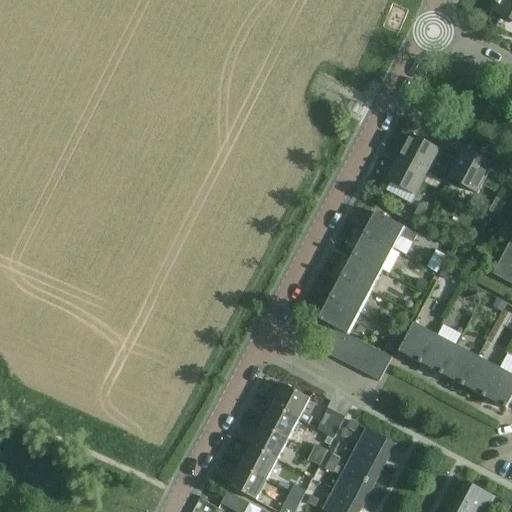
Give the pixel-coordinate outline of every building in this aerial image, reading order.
[(511,0),(501,0),(495,15),(511,22),(511,0)] [(438,180),(450,158),(439,152),(440,152),(411,136),(387,181),(416,196),(427,175),(438,180)] [(446,166),(438,180),(442,182),(447,185),(449,181),(459,186),(478,196),(493,166),(465,151),(459,162),(450,158),(446,166)] [(420,205),(414,217),(425,223),(431,210),(420,205)] [(364,235),(393,251),(400,237),(413,243),(417,234),(376,213),(364,235)] [(382,272),(393,251),(364,235),(353,257),(382,272)] [(511,240),(493,275),(511,285),(511,240)] [(436,252),(432,258),(442,263),(445,257),(436,252)] [(371,294),(382,272),(353,257),(342,278),(371,294)] [(360,315),(371,294),(342,278),(330,299),(360,315)] [(420,280),(416,287),(424,292),(428,284),(420,280)] [(474,289),(470,298),(480,303),(485,294),(474,289)] [(348,336),(360,315),(330,299),(319,320),(333,328),(348,336)] [(496,300),(492,308),(503,313),(507,306),(507,305),(497,299),(496,300)] [(511,314),(503,329),(511,334),(511,314)] [(415,324),(400,353),(421,364),(436,336),(415,324)] [(392,359),(348,336),(333,328),(321,351),(379,382),(392,359)] [(436,336),(421,364),(441,375),(457,347),(437,336),(436,336)] [(387,342),(382,351),(392,356),(397,347),(387,342)] [(462,386),(478,358),(457,347),(441,375),(462,386)] [(478,358),(462,386),(484,398),(499,369),(478,358)] [(511,375),(499,369),(484,398),(506,410),(509,404),(511,399),(511,375)] [(273,408),(299,420),(310,400),(284,386),(273,408)] [(288,441),(299,420),(273,408),(263,427),(288,441)] [(334,439),(345,419),(329,410),(317,430),(328,436),(333,439),(334,439)] [(355,433),(359,426),(350,421),(347,428),(355,433)] [(263,427),(252,447),(278,461),(288,441),(263,427)] [(356,451),(384,467),(395,445),(367,430),(356,451)] [(328,436),(324,443),(330,446),(333,439),(328,436)] [(312,453),(325,459),(329,452),(316,445),(312,453)] [(252,447),(242,467),(267,481),(278,461),(252,447)] [(356,451),(346,471),(374,486),(384,467),(356,451)] [(320,467),(325,459),(312,453),(308,461),(320,467)] [(329,462),(338,465),(341,460),(332,455),(329,462)] [(334,474),(338,465),(329,462),(325,469),(334,474)] [(242,467),(231,488),(257,501),(267,481),(242,467)] [(346,471),(335,491),(363,506),(374,486),(346,471)] [(456,502),(474,511),(486,511),(494,498),(466,483),(456,502)] [(295,486),(290,494),(303,501),(303,500),(307,493),(306,492),(295,486)] [(324,511),(360,511),(363,506),(335,491),(324,511)] [(234,511),(245,511),(249,505),(235,497),(227,493),(221,505),(234,511)] [(280,511),(296,511),(299,508),(303,501),(290,494),(287,501),(280,511)] [(316,508),(316,507),(319,501),(311,496),(307,504),(316,508)] [(474,511),(456,502),(450,511),(474,511)] [(503,511),(508,511),(511,507),(503,502),(499,509),(503,511)]
